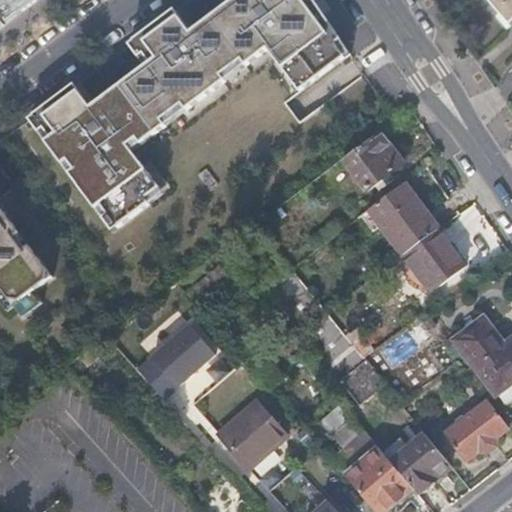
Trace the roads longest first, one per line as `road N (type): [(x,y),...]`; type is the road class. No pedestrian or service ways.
road 1 (unknown): [(0,341),(399,30)]
road 2 (secondary): [(511,196),(378,0)]
road 3 (residential): [(0,96),(135,0)]
